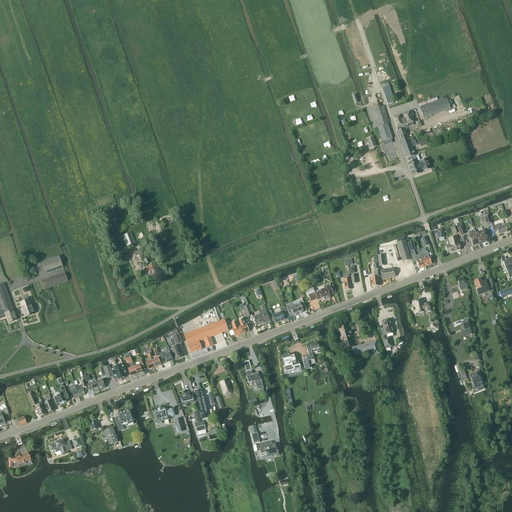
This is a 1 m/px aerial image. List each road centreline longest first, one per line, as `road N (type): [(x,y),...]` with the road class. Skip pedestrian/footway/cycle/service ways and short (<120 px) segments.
road 1 (secondary): [(0,438),(440,269)]
road 2 (unclassified): [(0,376),(105,349),(258,272),(424,216)]
road 3 (track): [(9,0),(118,309),(155,305)]
